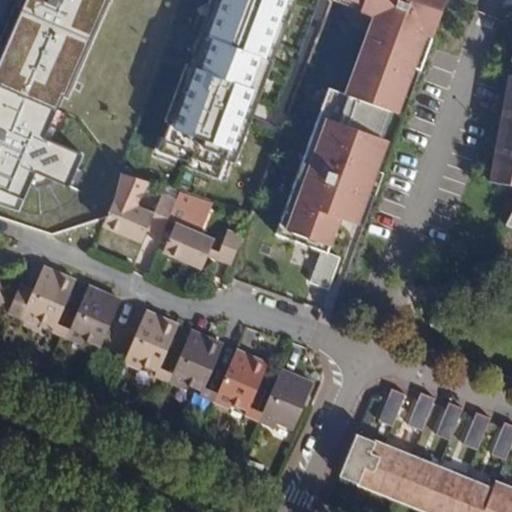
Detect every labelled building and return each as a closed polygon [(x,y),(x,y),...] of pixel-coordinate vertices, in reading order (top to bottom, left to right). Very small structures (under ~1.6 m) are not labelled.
[(32,0),(0,73),(74,105),(118,0),(32,0)] [(225,0),(223,7),(231,10),(221,37),(208,71),(200,68),(179,124),(184,125),(173,154),(202,165),(200,169),(231,181),(238,162),(248,166),(263,126),(258,124),(266,104),(270,106),(287,64),(282,62),(294,30),(299,32),(309,4),(303,2),(303,0),(332,0),(334,0),(225,0)] [(323,252),(329,254),(341,219),(365,228),(385,175),(378,172),(389,142),(384,139),(394,113),(399,114),(415,70),(422,73),(448,0),(334,0),(377,16),(348,96),(331,89),(277,235),(323,252)] [(74,105),(0,73),(0,201),(3,202),(32,213),(46,216),(62,210),(75,200),(83,190),(100,141),(74,105)] [(511,76),(510,76),(491,183),(511,185),(511,216),(507,226),(511,229),(511,76)] [(121,173),(118,196),(108,217),(103,226),(143,244),(152,224),(155,217),(167,223),(168,221),(177,201),(165,196),(157,213),(138,205),(150,183),(121,173)] [(215,241),(204,236),(218,206),(181,193),(177,201),(168,221),(176,224),(163,252),(202,269),(212,247),(215,241)] [(167,223),(155,217),(152,224),(165,229),(167,223)] [(245,228),(233,223),(223,244),(221,250),(235,257),(245,228)] [(223,244),(215,241),(212,247),(221,250),(223,244)] [(329,254),(323,252),(312,283),(329,290),(341,259),(329,254)] [(302,283),(234,259),(226,279),(294,303),(302,283)] [(37,289),(24,318),(40,325),(42,320),(59,327),(62,322),(78,282),(46,268),(37,289)] [(11,313),(24,318),(37,289),(23,284),(11,313)] [(122,301),(90,287),(73,326),(68,338),(85,345),(87,340),(101,346),(122,301)] [(432,325),(443,332),(454,316),(443,309),(432,325)] [(178,326),(147,311),(125,362),(142,370),(144,365),(159,371),(161,366),(178,326)] [(59,327),(57,333),(68,338),(73,326),(62,322),(59,327)] [(224,346),(192,331),(174,371),(169,381),(186,388),(188,384),(205,391),(207,386),(224,346)] [(271,366),(238,352),(220,391),(216,401),(233,409),(235,403),(252,411),(254,406),(271,366)] [(174,371),(161,366),(159,371),(157,376),(169,381),(174,371)] [(313,384),(283,370),(265,411),(260,421),(276,428),(279,422),(293,428),(313,384)] [(220,391),(207,386),(205,391),(203,396),(216,401),(220,391)] [(405,393),(391,387),(376,421),(391,427),(405,393)] [(431,399),(419,393),(406,425),(419,430),(431,399)] [(460,408),(446,402),(433,435),(447,440),(460,408)] [(265,411),(254,406),(252,411),(249,416),(260,421),(265,411)] [(488,418),(474,412),(461,444),(475,450),(488,418)] [(511,441),(511,427),(504,424),(491,456),(504,461),(511,441)] [(364,486),(383,443),(357,432),(337,475),(364,486)] [(409,454),(383,443),(364,486),(391,498),(409,454)] [(409,454),(391,498),(418,509),(437,466),(409,454)] [(437,466),(418,509),(424,511),(449,511),(465,478),(437,466)] [(465,478),(449,511),(482,511),(492,490),(465,478)] [(511,511),(511,491),(495,484),(492,490),(482,511),(511,511)]
